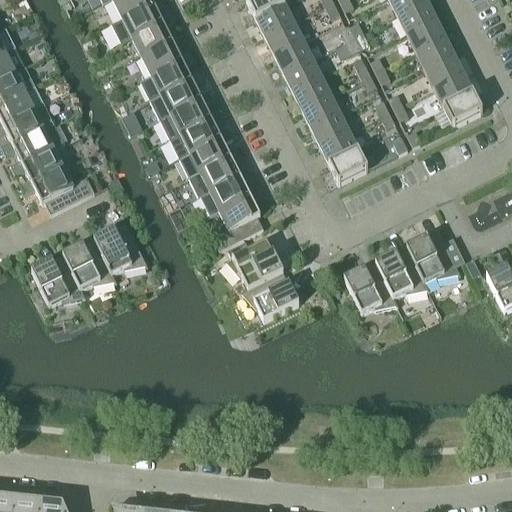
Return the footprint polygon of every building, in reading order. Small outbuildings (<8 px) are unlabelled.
[(96,0),(102,11),(111,6),(123,0),(96,0)] [(158,0),(150,4),(147,0),(123,0),(111,6),(121,25),(152,9),(155,14),(165,9),(160,0),(158,0)] [(241,0),(242,1),(244,0),(259,0),(245,7),(254,25),(284,11),(278,0),(241,0)] [(324,13),(333,9),(328,0),(323,0),(319,2),(324,13)] [(397,23),(426,8),(421,0),(396,0),(388,5),(397,23)] [(344,18),(353,14),(347,2),(338,6),(344,18)] [(406,41),(435,27),(426,8),(397,23),(406,41)] [(176,31),(169,19),(160,24),(155,14),(152,9),(121,25),(110,31),(120,50),(131,44),(162,29),(166,36),(176,31)] [(330,25),(339,21),(333,9),(324,13),(330,25)] [(264,44),(293,29),(284,11),(254,25),(264,44)] [(415,60),(444,45),(435,27),(406,41),(415,60)] [(169,43),(166,36),(162,29),(131,44),(141,64),(172,48),(174,53),(184,48),(179,38),(169,43)] [(273,62),(302,47),(293,29),(264,44),(273,62)] [(354,44),(363,40),(357,29),(348,33),(354,44)] [(345,49),(354,44),(348,33),(340,37),(345,49)] [(0,61),(4,59),(14,54),(5,35),(0,37),(0,61)] [(360,56),(369,51),(363,40),(354,44),(360,56)] [(351,60),(360,56),(354,44),(345,49),(351,60)] [(424,78),(454,63),(444,45),(415,60),(424,78)] [(282,80),(311,66),(302,47),(273,62),(282,80)] [(179,62),(174,53),(172,48),(141,64),(150,82),(150,83),(182,67),(184,72),(194,67),(189,57),(179,62)] [(0,85),(14,79),(4,59),(0,61),(0,85)] [(434,96),(463,82),(454,63),(424,78),(434,96)] [(375,80),(384,75),(378,64),(369,68),(375,80)] [(291,99),(321,84),(311,66),(282,80),(291,99)] [(189,82),(184,72),(182,67),(150,83),(150,82),(139,87),(149,108),(191,87),(194,91),(204,87),(199,77),(189,82)] [(361,87),(370,82),(364,71),(356,75),(361,87)] [(0,109),(24,98),(35,92),(25,73),(14,79),(0,85),(0,109)] [(381,91),(389,87),(384,75),(375,80),(381,91)] [(367,98),(375,94),(370,82),(361,87),(367,98)] [(443,115),(472,100),(463,82),(434,96),(443,115)] [(301,117),(330,102),(321,84),(291,99),(301,117)] [(198,101),(194,91),(191,87),(149,108),(159,127),(201,106),(203,111),(213,106),(208,96),(198,101)] [(0,140),(5,138),(2,133),(33,117),(44,112),(35,92),(24,98),(0,109),(0,140)] [(452,133),(481,118),(472,100),(443,115),(452,133)] [(394,116),(402,112),(396,101),(388,105),(394,116)] [(310,135),(339,121),(330,102),(301,117),(310,135)] [(208,120),(203,111),(201,106),(159,127),(169,146),(211,125),(213,130),(223,125),(218,115),(208,120)] [(380,123),(388,119),(382,108),(374,112),(380,123)] [(10,147),(0,152),(5,162),(14,157),(12,152),(43,136),(54,131),(53,131),(45,112),(44,112),(33,117),(2,133),(5,138),(10,147)] [(399,127),(408,123),(402,112),(394,116),(399,127)] [(142,135),(133,118),(121,124),(130,141),(142,135)] [(385,134),(394,130),(388,119),(380,123),(385,134)] [(319,154),(348,139),(339,121),(310,135),(319,154)] [(218,140),(213,130),(211,125),(169,146),(179,166),(189,161),(189,160),(220,144),(223,149),(233,144),(228,135),(218,140)] [(19,167),(9,172),(14,181),(24,176),(22,172),(53,156),(53,157),(64,151),(60,144),(54,131),(43,136),(12,152),(14,157),(19,167)] [(412,153),(421,149),(415,137),(406,142),(412,153)] [(328,172),(357,157),(348,139),(319,154),(328,172)] [(189,161),(179,166),(188,184),(198,179),(199,180),(230,164),(232,169),(242,164),(237,154),(228,159),(223,149),(220,144),(189,160),(189,161)] [(398,160),(407,156),(401,144),(392,149),(398,160)] [(29,186),(19,191),(24,201),(34,196),(31,191),(63,175),(53,157),(53,156),(22,172),(24,176),(29,186)] [(337,190),(367,176),(357,157),(328,172),(337,190)] [(237,178),(232,169),(230,164),(199,180),(198,179),(188,184),(199,205),(209,200),(208,199),(240,183),(242,188),(252,183),(247,173),(237,178)] [(63,175),(31,191),(34,196),(41,211),(44,210),(50,221),(94,199),(86,184),(71,192),(63,175)] [(262,202),(257,193),(247,197),(242,188),(240,183),(208,199),(209,200),(199,205),(208,223),(218,218),(249,202),(252,207),(262,202)] [(259,222),(252,207),(249,202),(218,218),(226,235),(211,242),(219,257),(263,235),(257,224),(259,222)] [(146,275),(147,274),(125,231),(93,247),(110,282),(112,281),(123,275),(124,277),(145,273),(146,275)] [(452,245),(443,250),(438,239),(406,255),(423,290),(424,289),(435,284),(436,285),(457,281),(458,283),(459,282),(455,273),(464,269),(452,245)] [(116,290),(112,281),(110,282),(93,247),(62,262),(79,297),(80,297),(92,291),(93,293),(113,288),(114,290),(116,290)] [(247,296),(282,279),(266,247),(248,256),(245,248),(227,257),(231,265),(223,269),(224,271),(226,269),(239,285),(241,284),(247,296)] [(428,298),(424,289),(423,290),(406,255),(375,270),(392,305),(393,305),(404,299),(405,301),(426,297),(427,298),(428,298)] [(85,305),(80,297),(79,297),(62,262),(31,278),(48,313),(61,307),(62,308),(82,304),(83,306),(85,305)] [(397,313),(393,305),(392,305),(375,270),(343,286),(361,321),(373,315),(374,316),(395,312),(396,314),(397,313)] [(511,270),(485,284),(503,319),(511,314),(511,270)] [(263,328),(298,310),(282,279),(247,296),(238,300),(239,301),(241,300),(255,317),(257,316),(263,328)]
